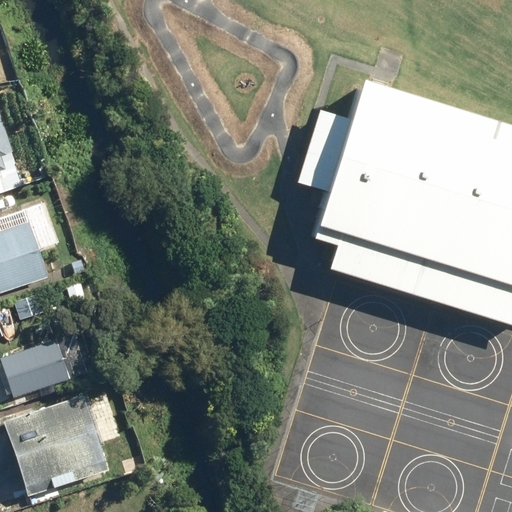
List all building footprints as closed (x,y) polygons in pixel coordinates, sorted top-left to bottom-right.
[(332,248),(325,270),(511,328),(511,129),(377,87),(356,81),(344,119),(316,110),(292,185),(322,194),(312,226),(313,229),(309,240),(332,248)] [(0,190),(20,184),(0,119),(0,190)] [(0,293),(46,278),(37,249),(58,242),(44,201),(0,216),(0,293)] [(56,341),(1,359),(14,397),(68,378),(56,341)] [(2,420),(23,485),(102,459),(81,394),(2,420)]
